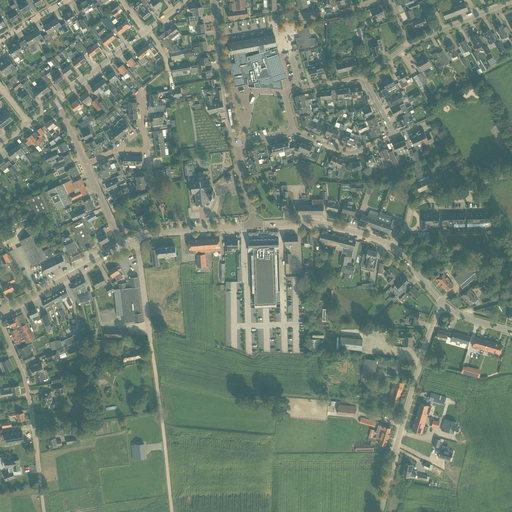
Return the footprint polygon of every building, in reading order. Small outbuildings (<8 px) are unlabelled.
[(23,4),(19,6),(23,14),(31,9),(25,0),(23,0),(22,1),(23,4)] [(91,0),(86,0),(83,2),(88,9),(92,7),(93,9),(96,7),(91,0)] [(146,1),(144,0),(138,0),(139,1),(133,5),(134,6),(137,10),(138,9),(142,13),(141,14),(144,19),(151,14),(147,10),(144,7),(148,4),(146,1)] [(155,0),(151,3),(156,10),(160,7),(159,6),(162,4),(159,0),(155,0)] [(231,12),(228,12),(229,19),(248,16),(247,10),(245,10),(245,8),(250,7),(249,0),(226,0),(227,1),(230,0),(230,3),(230,10),(231,12)] [(331,0),(322,0),(322,1),(320,1),(322,8),(324,8),(328,7),(331,6),(330,0),(331,0)] [(11,2),(8,3),(12,9),(13,11),(15,10),(17,13),(18,12),(16,8),(16,7),(13,1),(11,2)] [(306,1),(297,3),(299,9),(311,6),(311,3),(307,4),(306,1)] [(88,9),(83,2),(77,6),(83,16),(86,14),(84,11),(88,9)] [(452,4),(453,7),(442,11),(445,19),(468,11),(465,2),(458,5),(457,2),(452,4)] [(410,10),(405,12),(408,20),(412,18),(414,23),(415,26),(416,27),(422,25),(423,27),(431,24),(428,18),(425,19),(424,17),(417,19),(416,17),(415,17),(412,10),(417,8),(417,7),(415,3),(414,3),(408,5),(408,6),(410,10)] [(111,9),(113,12),(117,9),(120,7),(117,4),(111,9)] [(97,8),(104,19),(107,16),(105,14),(100,6),(97,8)] [(186,17),(187,22),(198,20),(197,16),(203,15),(202,7),(190,8),(190,12),(192,12),(193,16),(189,17),(186,17)] [(376,19),(377,22),(382,20),(381,18),(385,16),(383,11),(380,12),(379,10),(377,11),(375,8),(370,10),(372,16),(375,15),(377,18),(376,19)] [(19,16),(17,13),(15,10),(13,11),(10,13),(11,14),(8,16),(10,18),(12,23),(18,19),(17,18),(19,16)] [(63,15),(66,19),(68,22),(72,20),(74,22),(77,20),(71,10),(63,15)] [(107,16),(104,19),(106,21),(113,29),(115,28),(120,34),(125,30),(118,21),(114,24),(107,16)] [(84,17),(81,19),(88,31),(92,28),(90,25),(89,25),(84,17)] [(116,20),(118,21),(125,30),(130,26),(125,21),(124,22),(120,17),(116,20)] [(57,18),(50,22),(54,29),(58,27),(60,31),(63,29),(65,32),(68,30),(64,23),(61,25),(57,18)] [(88,31),(81,19),(77,22),(80,27),(84,34),(88,31)] [(104,19),(101,21),(107,28),(110,32),(113,29),(106,21),(104,19)] [(198,20),(187,22),(183,22),(184,26),(190,25),(192,25),(193,29),(197,29),(198,33),(205,32),(204,24),(198,25),(198,20)] [(48,33),(45,35),(49,42),(52,40),(51,37),(54,35),(51,31),(54,29),(50,22),(43,26),(48,33)] [(497,27),(495,28),(497,31),(496,32),(496,31),(496,32),(500,38),(501,38),(501,37),(503,36),(504,37),(505,39),(508,37),(509,38),(511,43),(511,35),(510,32),(506,34),(501,25),(500,25),(497,27)] [(184,56),(183,50),(178,50),(169,39),(178,32),(173,26),(158,37),(170,52),(172,60),(174,60),(181,59),(181,58),(185,57),(185,56),(184,56)] [(300,37),(295,38),(298,49),(302,47),(302,48),(317,44),(315,38),(311,39),(308,27),(298,30),(300,37)] [(110,41),(104,32),(100,35),(93,28),(90,30),(97,39),(100,38),(106,45),(110,41)] [(102,30),(104,32),(110,41),(115,38),(111,32),(109,34),(105,28),(102,30)] [(38,29),(31,33),(36,41),(38,39),(41,43),(44,41),(46,44),(49,42),(45,35),(42,37),(38,29)] [(484,36),(483,37),(488,45),(493,42),(495,40),(489,30),(488,31),(487,30),(484,32),(483,33),(484,36)] [(26,46),(27,48),(29,51),(30,53),(33,51),(32,48),(35,46),(33,42),(36,41),(31,33),(25,37),(29,45),(26,46)] [(194,53),(201,52),(201,50),(207,49),(205,34),(198,35),(199,42),(193,43),(190,44),(190,49),(183,50),(184,56),(185,56),(195,55),(194,53)] [(473,43),(476,49),(481,46),(486,54),(490,51),(482,37),(479,39),(477,34),(475,36),(474,35),(472,36),(472,37),(471,38),(474,42),(473,43)] [(230,48),(227,49),(228,53),(231,52),(231,53),(236,52),(238,62),(230,64),(232,76),(232,77),(234,87),(237,87),(248,84),(248,87),(255,87),(260,88),(261,88),(261,84),(268,83),(269,88),(283,89),(281,79),(287,77),(280,54),(277,45),(276,45),(275,38),(274,35),(229,43),(230,48)] [(89,38),(86,40),(96,53),(101,49),(97,44),(94,45),(89,38)] [(377,40),(378,43),(374,44),(375,46),(371,47),(372,53),(372,54),(373,57),(378,56),(378,54),(381,53),(380,49),(383,48),(381,39),(377,40)] [(459,43),(461,46),(458,47),(462,54),(470,49),(465,39),(463,40),(463,39),(460,41),(460,42),(459,43)] [(75,41),(77,43),(82,50),(85,48),(80,41),(79,42),(77,40),(75,41)] [(96,53),(86,40),(83,42),(89,50),(87,51),(91,57),(96,53)] [(495,44),(500,52),(504,50),(499,41),(495,44)] [(12,45),(13,48),(16,52),(18,51),(22,49),(21,48),(23,47),(24,50),(27,48),(26,46),(24,48),(20,43),(19,43),(18,42),(12,45)] [(448,47),(447,48),(449,51),(446,52),(450,59),(456,55),(458,58),(460,57),(458,54),(456,50),(455,48),(454,48),(452,44),(451,45),(450,45),(448,46),(448,47)] [(147,45),(142,50),(145,54),(150,51),(157,60),(161,57),(154,48),(151,50),(147,45)] [(16,52),(13,48),(9,51),(14,59),(18,56),(20,60),(22,58),(18,51),(16,52)] [(145,54),(142,50),(136,54),(140,59),(140,58),(141,60),(139,61),(142,65),(147,62),(143,56),(145,54)] [(81,64),(73,53),(71,51),(68,53),(74,61),(72,63),(77,68),(81,64)] [(76,51),(73,53),(81,64),(86,60),(81,53),(79,55),(76,51)] [(432,55),(434,59),(437,65),(440,63),(441,66),(445,64),(445,65),(449,63),(442,51),(438,53),(438,54),(437,54),(436,52),(432,55)] [(472,52),(477,61),(480,59),(475,51),(472,52)] [(190,70),(198,69),(206,68),(206,65),(211,64),(210,61),(208,61),(208,57),(199,58),(200,63),(198,63),(198,66),(196,66),(196,65),(190,66),(190,64),(171,67),(172,73),(190,70)] [(337,65),(337,68),(338,73),(357,68),(354,57),(342,59),(343,63),(337,65)] [(8,58),(4,61),(5,63),(5,64),(8,68),(6,69),(9,73),(11,75),(13,73),(12,71),(13,70),(15,68),(13,64),(10,60),(8,58)] [(50,61),(56,68),(59,65),(54,58),(50,61)] [(131,67),(129,69),(136,78),(138,76),(134,70),(136,69),(134,67),(138,64),(136,62),(135,63),(131,58),(127,61),(131,67)] [(358,58),(359,60),(357,60),(359,68),(367,65),(366,64),(369,64),(368,61),(366,61),(365,58),(363,59),(363,58),(360,59),(360,58),(358,58)] [(419,66),(416,67),(419,72),(421,70),(422,71),(428,67),(430,70),(433,69),(431,66),(429,62),(426,58),(417,63),(419,66)] [(307,60),(303,61),(304,66),(305,71),(308,70),(310,77),(317,75),(316,68),(315,65),(309,66),(307,60)] [(3,61),(0,63),(0,70),(1,72),(3,71),(6,75),(9,73),(6,69),(8,68),(5,64),(5,63),(4,61),(3,61)] [(62,70),(63,72),(66,76),(72,71),(68,65),(67,66),(65,62),(62,64),(65,68),(62,70)] [(321,63),(314,64),(315,65),(316,68),(317,75),(325,73),(323,68),(323,66),(322,66),(321,63)] [(481,63),(479,65),(478,65),(480,69),(477,71),(479,74),(486,70),(481,63)] [(136,78),(129,69),(128,68),(126,69),(122,65),(118,68),(123,76),(127,73),(133,81),(136,78)] [(32,72),(29,68),(23,74),(25,77),(32,72)] [(198,69),(190,70),(191,73),(199,72),(199,74),(201,74),(202,78),(211,77),(210,73),(212,73),(212,70),(207,70),(206,68),(198,69)] [(52,78),(54,79),(57,83),(63,78),(59,73),(56,76),(50,69),(45,73),(48,77),(51,75),(53,78),(52,78)] [(401,80),(398,82),(402,88),(409,85),(406,80),(410,79),(408,75),(405,71),(404,72),(403,71),(400,72),(400,73),(399,74),(401,80)] [(107,76),(110,80),(111,82),(117,78),(113,72),(107,76)] [(414,77),(419,85),(426,80),(421,73),(414,77)] [(16,83),(12,77),(8,81),(12,86),(16,83)] [(384,86),(379,88),(381,92),(382,92),(384,96),(389,93),(387,91),(390,88),(395,85),(391,78),(383,83),(384,86)] [(103,79),(97,84),(101,89),(104,93),(109,89),(110,88),(109,88),(109,87),(107,85),(103,79)] [(13,87),(15,90),(22,85),(19,82),(13,87)] [(39,82),(37,84),(44,94),(50,89),(45,83),(42,86),(39,82)] [(22,85),(30,95),(32,92),(25,83),(22,85)] [(44,94),(37,84),(34,86),(37,89),(33,92),(38,98),(44,94)] [(101,89),(97,84),(91,89),(95,94),(96,94),(98,97),(101,95),(98,92),(101,89)] [(357,95),(362,94),(362,87),(351,88),(352,95),(353,98),(357,97),(357,95)] [(173,90),(174,97),(182,96),(180,89),(173,90)] [(208,105),(209,108),(210,113),(224,110),(223,102),(221,90),(217,90),(218,98),(215,99),(216,103),(213,104),(210,89),(204,90),(205,95),(207,95),(207,96),(209,105),(208,105)] [(337,95),(334,95),(335,101),(344,100),(343,97),(342,89),(337,89),(337,95)] [(331,90),(325,91),(326,99),(331,99),(331,101),(335,101),(334,95),(332,96),(331,90)] [(326,99),(325,91),(320,91),(320,97),(317,97),(318,105),(321,104),(321,100),(326,99)] [(80,97),(85,104),(89,100),(90,101),(92,99),(87,92),(80,97)] [(32,103),(29,100),(31,99),(26,93),(19,98),(26,107),(32,103)] [(390,99),(394,105),(404,99),(403,96),(401,93),(390,99)] [(100,110),(102,108),(99,103),(96,99),(92,102),(97,108),(98,107),(100,110)] [(74,111),(76,113),(78,112),(76,109),(81,105),(77,100),(70,105),(75,110),(74,111)] [(99,103),(102,108),(107,113),(110,111),(108,109),(109,108),(102,100),(99,103)] [(154,109),(163,108),(166,108),(166,105),(162,105),(162,102),(158,102),(158,100),(149,101),(150,107),(153,106),(154,109)] [(309,105),(297,108),(299,113),(303,112),(303,113),(306,113),(306,114),(309,113),(312,112),(310,104),(309,105)] [(404,111),(406,114),(413,110),(413,109),(411,105),(405,108),(403,104),(391,110),(394,116),(403,112),(402,112),(404,111)] [(359,107),(355,109),(356,113),(362,110),(364,114),(362,114),(364,121),(369,118),(368,117),(370,116),(369,115),(373,113),(370,106),(365,108),(363,105),(359,107)] [(152,118),(152,121),(163,119),(163,120),(166,119),(166,115),(163,115),(162,111),(163,111),(163,108),(154,109),(154,112),(159,112),(159,114),(153,115),(153,118),(152,118)] [(5,115),(2,117),(6,124),(13,119),(5,110),(2,112),(5,115)] [(413,110),(406,114),(400,117),(401,119),(397,122),(400,127),(408,123),(406,121),(409,119),(407,117),(412,114),(411,113),(414,112),(413,110)] [(301,117),(303,127),(306,125),(311,121),(310,114),(301,117)] [(91,115),(84,121),(86,124),(87,123),(89,122),(93,118),(91,115)] [(367,121),(369,126),(377,122),(375,117),(367,121)] [(163,119),(152,121),(153,127),(159,126),(159,129),(167,128),(166,122),(164,122),(163,120),(163,119)] [(48,131),(52,135),(57,142),(61,139),(56,132),(53,127),(55,125),(51,120),(45,124),(50,130),(48,131)] [(114,126),(117,130),(122,135),(126,132),(121,125),(118,121),(117,122),(116,123),(117,124),(114,126)] [(303,127),(314,132),(317,123),(311,121),(306,125),(303,127)] [(317,123),(314,132),(319,134),(324,122),(322,121),(320,125),(317,123)] [(85,140),(87,139),(95,135),(93,129),(92,129),(89,122),(87,123),(86,124),(83,126),(86,131),(82,133),(85,140)] [(125,122),(121,125),(126,132),(131,129),(125,122)] [(370,128),(371,131),(379,128),(377,122),(369,126),(362,129),(359,130),(359,133),(370,128)] [(325,134),(330,136),(333,129),(328,127),(329,124),(326,123),(323,129),(326,130),(325,134)] [(340,136),(343,129),(344,126),(341,125),(340,128),(334,126),(333,129),(330,136),(336,139),(337,135),(340,136)] [(40,137),(38,139),(42,145),(45,143),(43,141),(45,139),(42,135),(45,133),(41,128),(36,132),(40,137)] [(113,133),(109,128),(109,129),(104,131),(109,142),(111,140),(113,142),(118,139),(116,137),(113,133)] [(379,128),(371,131),(370,132),(373,137),(381,134),(380,132),(381,132),(379,128)] [(341,141),(347,143),(349,136),(350,133),(343,129),(340,136),(343,137),(341,141)] [(117,130),(113,133),(116,137),(118,139),(119,140),(123,136),(122,135),(117,130)] [(424,131),(417,134),(421,143),(424,141),(425,144),(433,141),(430,135),(426,137),(424,131)] [(421,143),(417,134),(410,137),(414,146),(415,149),(419,148),(419,147),(422,146),(421,143)] [(42,145),(38,139),(36,141),(32,135),(30,136),(29,135),(26,137),(27,138),(27,139),(28,140),(28,141),(26,142),(26,143),(28,145),(28,146),(33,142),(37,146),(38,146),(42,150),(45,148),(42,145)] [(89,150),(92,149),(97,147),(96,144),(94,140),(93,141),(93,139),(97,138),(95,135),(87,139),(89,143),(87,144),(89,150)] [(349,136),(347,143),(348,143),(347,145),(350,146),(350,144),(352,145),(354,142),(356,143),(362,141),(360,136),(356,135),(355,138),(349,136)] [(92,149),(94,154),(103,150),(101,145),(105,143),(105,145),(108,143),(106,140),(96,144),(97,147),(92,149)] [(405,140),(399,143),(402,151),(408,148),(405,140)] [(293,151),(294,150),(294,144),(290,145),(290,142),(288,143),(288,141),(282,143),(285,155),(288,155),(289,154),(290,154),(291,153),(291,152),(292,151),(293,151)] [(66,145),(64,142),(59,144),(59,143),(54,145),(55,149),(59,147),(61,152),(69,148),(67,144),(66,145)] [(280,156),(285,155),(282,143),(279,144),(279,142),(276,143),(279,153),(280,156)] [(300,152),(303,153),(307,144),(304,143),(304,144),(301,142),(299,146),(294,144),(294,150),(299,153),(300,152)] [(275,153),(279,153),(276,143),(274,144),(274,145),(271,146),(272,149),(269,150),(270,156),(275,154),(275,153)] [(402,151),(399,143),(393,145),(396,153),(402,151)] [(307,144),(303,153),(306,154),(306,155),(311,157),(313,152),(310,151),(312,147),(308,146),(309,145),(307,144)] [(13,149),(18,154),(20,158),(24,155),(26,156),(30,162),(35,158),(26,148),(23,150),(19,145),(13,149)] [(15,157),(18,154),(13,149),(8,153),(14,162),(17,160),(15,157)] [(398,165),(395,156),(392,151),(390,152),(388,149),(387,150),(386,149),(384,149),(382,150),(380,151),(381,152),(379,153),(381,158),(383,157),(384,160),(386,159),(388,159),(388,158),(389,158),(390,159),(390,160),(391,160),(394,169),(399,167),(398,165)] [(45,157),(47,161),(59,156),(57,152),(45,157)] [(54,168),(56,172),(58,171),(68,166),(67,163),(73,160),(70,154),(58,159),(59,162),(65,160),(66,162),(54,168)] [(366,159),(367,161),(366,162),(368,167),(374,164),(376,167),(381,165),(378,157),(374,158),(372,154),(368,156),(369,158),(366,159)] [(329,164),(335,166),(338,158),(332,156),(331,160),(327,158),(325,164),(324,167),(327,168),(328,166),(329,164)] [(2,158),(0,159),(0,167),(0,168),(3,171),(8,166),(2,158)] [(338,158),(335,166),(338,167),(337,170),(339,171),(337,178),(342,179),(344,171),(346,164),(342,163),(343,160),(338,158)] [(435,165),(437,170),(448,164),(446,159),(435,165)] [(347,167),(346,170),(349,171),(350,170),(352,171),(358,168),(358,170),(362,168),(361,166),(359,161),(354,163),(351,163),(349,162),(347,167)] [(101,168),(102,171),(107,168),(108,171),(116,167),(114,163),(110,165),(109,162),(100,166),(101,168)] [(411,167),(417,179),(424,176),(418,163),(411,167)] [(203,171),(204,174),(203,174),(203,173),(202,173),(202,172),(201,172),(200,172),(199,172),(198,172),(197,173),(196,173),(196,174),(195,174),(195,171),(192,171),(192,165),(185,166),(186,181),(190,181),(191,181),(191,186),(190,186),(190,189),(191,189),(192,192),(191,192),(191,194),(192,194),(192,197),(195,196),(195,198),(196,203),(195,203),(196,203),(195,205),(196,206),(198,206),(199,204),(200,204),(200,206),(205,205),(205,204),(206,204),(207,205),(209,205),(209,203),(209,202),(209,201),(208,198),(215,195),(213,190),(210,191),(210,187),(211,187),(211,184),(210,184),(210,179),(209,179),(209,178),(209,177),(209,171),(203,171)] [(8,169),(16,178),(20,175),(12,166),(8,169)] [(69,169),(70,169),(65,171),(67,175),(71,173),(73,176),(79,174),(75,166),(69,169)] [(160,170),(157,170),(158,176),(160,176),(160,179),(166,178),(171,178),(170,175),(168,175),(168,170),(169,170),(168,167),(160,168),(160,170)] [(102,171),(99,172),(102,178),(104,177),(105,179),(110,176),(109,175),(110,175),(108,171),(107,168),(102,171)] [(105,185),(108,190),(116,186),(116,187),(119,185),(117,182),(119,182),(118,179),(119,179),(119,180),(124,177),(123,174),(120,175),(111,179),(112,182),(105,185)] [(419,181),(419,183),(415,185),(418,192),(435,184),(431,175),(419,181)] [(59,180),(60,184),(61,184),(71,180),(71,179),(69,176),(59,180)] [(225,178),(227,184),(233,182),(230,176),(225,178)] [(78,179),(77,177),(71,179),(71,180),(61,184),(60,184),(23,201),(32,221),(50,214),(72,203),(71,200),(88,193),(86,190),(88,189),(87,186),(85,187),(81,178),(78,179)] [(145,181),(137,182),(137,183),(136,183),(137,189),(145,188),(145,186),(146,186),(145,181)] [(108,190),(110,195),(121,190),(120,188),(117,189),(116,187),(116,186),(108,190)] [(121,190),(110,195),(111,198),(112,197),(114,200),(120,197),(121,199),(124,198),(121,190)] [(279,192),(273,192),(274,198),(276,198),(276,201),(277,201),(277,204),(278,204),(279,210),(280,210),(281,210),(282,210),(285,209),(285,208),(288,208),(288,203),(288,191),(287,191),(283,192),(283,199),(282,199),(282,201),(279,201),(279,197),(279,192)] [(95,208),(90,198),(84,201),(87,208),(88,207),(89,210),(95,208)] [(298,205),(298,209),(298,214),(324,214),(323,200),(312,200),(312,205),(298,205)] [(329,200),(326,209),(337,212),(338,205),(335,204),(335,201),(329,200)] [(342,213),(354,216),(356,206),(344,203),(342,213)] [(137,217),(140,226),(147,223),(145,218),(149,216),(148,213),(147,213),(145,208),(140,210),(141,212),(139,213),(138,212),(136,213),(136,214),(135,214),(136,217),(137,217)] [(75,213),(78,219),(87,214),(84,209),(75,213)] [(87,217),(84,219),(87,224),(89,222),(97,218),(94,213),(87,217)] [(396,229),(399,221),(393,219),(392,221),(368,213),(367,216),(361,214),(359,222),(388,233),(390,227),(396,229)] [(421,221),(421,230),(429,230),(429,225),(439,224),(439,214),(425,215),(425,221),(421,221)] [(92,241),(93,241),(81,219),(71,225),(81,248),(83,251),(87,249),(88,250),(92,248),(91,247),(95,245),(92,241)] [(98,238),(99,240),(101,244),(109,240),(101,226),(97,229),(99,233),(101,233),(102,235),(98,238)] [(320,237),(319,241),(325,243),(325,244),(329,245),(330,245),(336,247),(336,245),(342,247),(344,238),(338,237),(333,235),(321,232),(320,237)] [(20,241),(30,261),(32,266),(40,262),(45,274),(66,264),(62,256),(60,252),(55,254),(52,247),(43,251),(34,234),(20,241)] [(61,238),(70,256),(72,261),(75,259),(75,260),(76,260),(77,259),(77,258),(81,256),(78,249),(77,249),(70,234),(61,238)] [(310,242),(310,245),(313,244),(313,239),(312,239),(312,234),(304,234),(304,242),(310,242)] [(284,236),(284,241),(285,246),(298,245),(297,236),(288,237),(288,235),(284,236)] [(188,241),(189,246),(189,250),(190,250),(190,254),(196,253),(196,252),(220,250),(219,238),(188,241)] [(227,240),(227,252),(234,252),(234,249),(238,249),(238,240),(234,240),(234,238),(231,238),(231,240),(227,240)] [(277,238),(247,239),(250,309),(280,308),(277,238)] [(344,238),(342,247),(343,247),(349,248),(348,252),(353,253),(356,241),(344,238)] [(39,243),(42,248),(48,245),(45,239),(39,243)] [(176,256),(176,255),(175,246),(157,248),(157,249),(151,250),(153,266),(159,265),(158,257),(165,257),(165,259),(169,258),(169,256),(176,256)] [(373,261),(374,259),(375,260),(376,257),(377,252),(368,249),(366,256),(363,255),(361,264),(361,265),(369,267),(370,262),(371,262),(372,263),(373,261)] [(6,253),(0,256),(4,264),(10,261),(6,253)] [(197,255),(198,268),(206,267),(205,254),(197,255)] [(108,271),(112,277),(114,276),(117,281),(123,277),(119,271),(122,269),(119,265),(116,267),(116,266),(108,271)] [(343,266),(341,272),(345,273),(344,277),(351,279),(353,272),(354,267),(347,265),(347,267),(343,266)] [(387,280),(391,285),(396,279),(394,277),(399,272),(396,269),(395,270),(391,266),(385,271),(390,276),(387,280)] [(467,284),(463,280),(468,276),(466,275),(472,270),(468,266),(459,273),(463,278),(457,283),(462,289),(467,284)] [(92,280),(94,285),(96,288),(103,285),(103,286),(107,284),(102,274),(98,277),(92,280)] [(443,287),(447,291),(453,286),(443,274),(436,280),(443,287)] [(7,280),(8,284),(2,287),(6,293),(9,292),(14,290),(11,283),(15,281),(13,277),(7,280)] [(143,313),(142,313),(140,287),(139,277),(129,278),(130,278),(130,283),(125,283),(119,284),(119,289),(114,289),(117,316),(123,315),(123,324),(134,323),(144,322),(143,313)] [(403,288),(408,282),(407,281),(408,280),(405,277),(405,278),(403,277),(398,282),(398,281),(394,285),(398,288),(394,293),(396,295),(393,298),(395,300),(405,290),(403,288)] [(87,291),(86,287),(85,287),(84,286),(88,284),(84,278),(71,285),(76,293),(73,294),(76,301),(89,297),(90,300),(93,300),(92,296),(89,297),(88,291),(87,291)] [(406,294),(410,298),(411,297),(414,300),(420,294),(416,290),(413,286),(406,294)] [(69,295),(65,288),(58,292),(62,299),(65,298),(69,306),(74,304),(69,295)] [(465,293),(461,296),(464,300),(465,299),(470,305),(474,302),(476,305),(479,302),(477,299),(469,289),(465,293)] [(63,309),(59,301),(62,299),(58,292),(51,296),(56,305),(59,311),(63,309)] [(407,295),(404,292),(398,297),(401,300),(407,295)] [(55,305),(56,305),(51,296),(41,301),(47,312),(52,309),(50,305),(54,303),(55,305)] [(36,308),(29,312),(31,317),(29,318),(31,323),(32,325),(33,329),(36,327),(35,324),(33,321),(37,319),(37,320),(41,319),(39,314),(36,308)] [(418,319),(419,315),(419,313),(410,310),(408,317),(411,318),(409,323),(415,325),(416,320),(417,320),(418,319)] [(8,321),(12,331),(10,331),(16,344),(25,340),(26,343),(35,339),(30,328),(28,323),(27,323),(23,314),(13,319),(12,320),(11,320),(8,321)] [(48,314),(42,315),(43,319),(42,319),(42,318),(46,331),(52,330),(51,325),(48,314)] [(436,336),(441,337),(447,338),(447,337),(448,332),(438,330),(436,336)] [(457,341),(468,344),(470,338),(453,333),(451,341),(456,342),(457,341)] [(403,345),(406,346),(411,346),(412,337),(404,336),(404,335),(395,334),(394,339),(404,340),(403,345)] [(64,340),(65,346),(73,343),(72,336),(64,340)] [(339,347),(361,350),(362,339),(340,336),(339,347)] [(489,350),(500,353),(502,345),(475,338),(472,347),(489,351),(489,350)] [(320,339),(309,339),(309,352),(320,352),(320,339)] [(23,357),(25,362),(35,358),(33,353),(32,353),(32,352),(30,349),(29,349),(28,345),(27,346),(27,345),(23,346),(23,347),(19,349),(19,350),(18,351),(20,354),(22,357),(23,356),(24,357),(23,357)] [(45,355),(47,360),(59,356),(57,351),(53,352),(45,355)] [(135,359),(143,357),(142,351),(121,354),(123,362),(135,360),(135,359)] [(2,362),(7,372),(13,370),(9,359),(2,362)] [(376,368),(391,370),(396,371),(397,362),(377,360),(376,368)] [(33,374),(43,371),(44,371),(41,362),(37,364),(33,365),(30,366),(31,369),(30,370),(32,373),(33,374)] [(463,367),(461,373),(474,377),(476,370),(463,367)] [(33,374),(36,381),(39,380),(39,381),(43,380),(43,379),(46,378),(43,371),(33,374)] [(391,399),(389,406),(397,408),(399,400),(404,383),(394,381),(390,395),(388,394),(387,398),(391,399)] [(51,386),(52,392),(60,390),(61,395),(66,394),(65,384),(51,386)] [(1,392),(2,397),(20,394),(19,386),(4,388),(5,391),(1,392)] [(41,400),(42,406),(48,405),(48,406),(53,406),(52,397),(50,397),(50,392),(41,393),(42,398),(42,397),(42,400),(41,400)] [(366,393),(364,399),(378,403),(380,397),(366,393)] [(431,393),(429,400),(444,404),(446,397),(431,393)] [(428,406),(420,403),(412,431),(422,434),(427,414),(429,415),(431,407),(428,406)] [(338,414),(345,415),(346,413),(355,414),(356,407),(339,405),(338,414)] [(9,414),(10,417),(17,416),(18,421),(24,420),(23,413),(17,414),(17,413),(9,414)] [(359,422),(374,427),(375,422),(361,417),(359,422)] [(441,430),(454,433),(457,422),(445,418),(441,430)] [(385,446),(391,428),(383,426),(382,427),(381,426),(379,427),(377,432),(374,431),(374,430),(371,429),(369,436),(372,437),(373,434),(376,436),(375,438),(380,440),(379,444),(385,446)] [(24,431),(8,434),(9,442),(25,439),(24,431)] [(48,439),(50,447),(62,445),(61,441),(56,441),(55,438),(48,439)] [(132,445),(133,460),(145,459),(144,444),(132,445)] [(440,449),(438,457),(450,461),(451,457),(452,457),(453,452),(448,450),(448,451),(440,449)] [(9,473),(9,474),(10,479),(15,477),(14,475),(22,475),(21,467),(20,467),(19,460),(3,462),(3,468),(8,467),(9,473)] [(402,476),(414,478),(415,474),(410,473),(411,465),(405,464),(402,476)]
